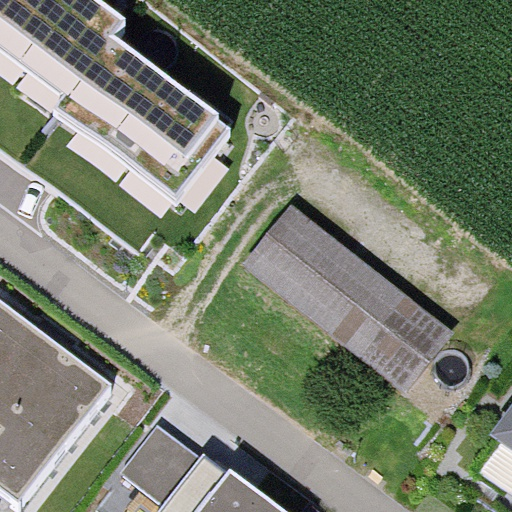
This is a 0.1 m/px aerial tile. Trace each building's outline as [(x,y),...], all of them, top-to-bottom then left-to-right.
[(176,208),(230,139),(120,55),(131,40),(79,0),(0,0),(0,54),(66,104),(57,117),(176,208)] [(298,207),(249,267),(405,390),(453,329),(298,207)] [(39,343),(0,315),(0,504),(10,511),(27,511),(111,394),(39,343)] [(511,415),(496,438),(511,450),(511,415)] [(268,511),(163,433),(134,471),(178,504),(172,511),(268,511)]
